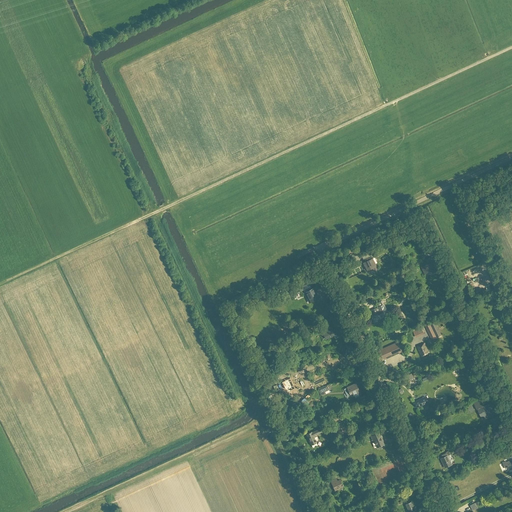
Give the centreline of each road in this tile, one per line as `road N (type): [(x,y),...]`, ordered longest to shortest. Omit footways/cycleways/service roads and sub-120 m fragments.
road 1 (residential): [(438,511),(317,250)]
road 2 (unclassified): [(317,250),(511,159)]
